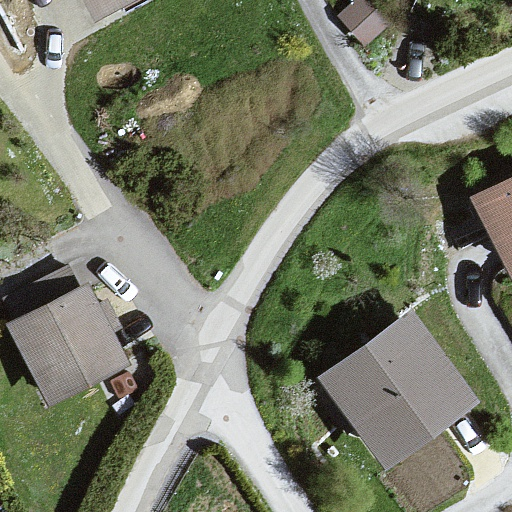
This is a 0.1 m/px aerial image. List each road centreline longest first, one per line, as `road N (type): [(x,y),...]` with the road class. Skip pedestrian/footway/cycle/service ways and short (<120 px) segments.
road 1 (residential): [(511,64),(384,124),(309,190),(245,284),(129,511)]
road 2 (unknown): [(0,61),(32,105),(77,2)]
